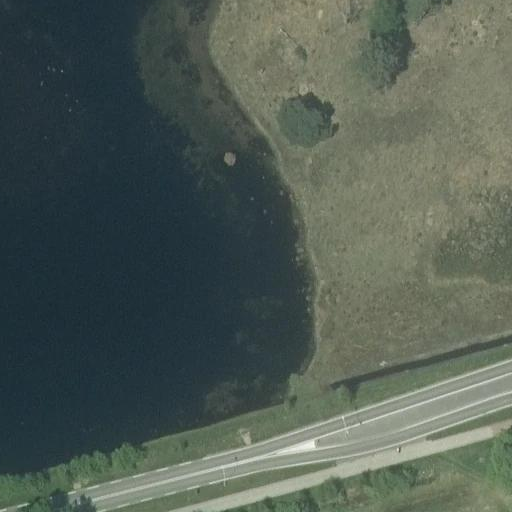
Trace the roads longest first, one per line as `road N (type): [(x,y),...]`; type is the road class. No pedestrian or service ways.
road 1 (secondary): [(511,366),(260,456)]
road 2 (secondary): [(260,456),(348,449),(511,394)]
road 3 (secondary): [(260,456),(42,511)]
